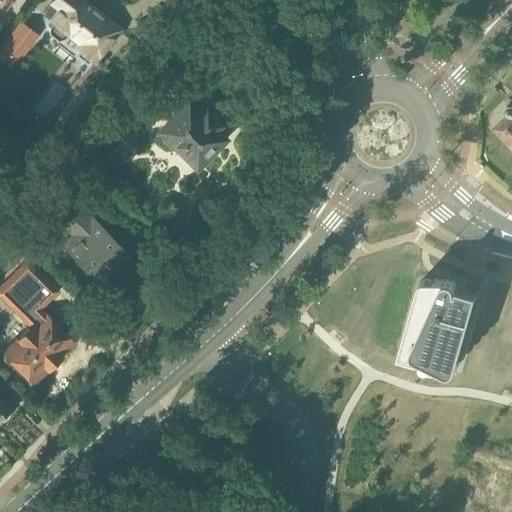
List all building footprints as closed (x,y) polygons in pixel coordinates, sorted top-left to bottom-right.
[(82,0),(53,0),(43,14),(52,21),(48,26),(50,27),(49,34),(59,41),(65,39),(66,40),(70,35),(80,44),(77,48),(78,49),(77,56),(87,63),(93,61),(94,62),(111,40),(114,39),(117,35),(118,32),(120,29),(82,0)] [(21,20),(3,43),(0,46),(0,60),(13,71),(40,35),(21,20)] [(220,142),(222,140),(225,137),(215,128),(219,123),(186,91),(187,89),(176,78),(162,92),(173,104),(175,102),(181,109),(161,130),(197,165),(212,150),(215,148),(220,142)] [(508,114),(509,115),(497,127),(511,141),(510,146),(511,147),(511,104),(510,105),(509,105),(508,106),(507,107),(507,109),(506,110),(506,111),(507,113),(508,114)] [(67,108),(59,117),(72,127),(79,117),(67,108)] [(95,176),(120,142),(97,125),(72,159),(95,176)] [(63,245),(99,281),(127,253),(91,217),(90,218),(73,201),(57,217),(74,234),(63,245)] [(38,305),(55,288),(31,263),(13,281),(12,280),(4,288),(21,305),(20,306),(35,320),(2,352),(34,384),(53,365),(57,365),(62,360),(62,357),(76,343),(38,305)] [(419,284),(402,346),(424,353),(422,362),(422,363),(422,364),(422,366),(423,367),(424,367),(425,368),(426,368),(441,371),(442,370),(449,371),(451,371),(452,370),(453,370),(454,369),(455,368),(456,367),(456,364),(457,364),(478,292),(459,286),(457,290),(456,290),(456,289),(456,287),(456,286),(456,284),(455,283),(454,282),(453,281),(451,280),(450,280),(426,279),(425,279),(423,280),(422,281),(421,282),(420,283),(419,284)] [(0,419),(11,408),(0,397),(0,419)]
